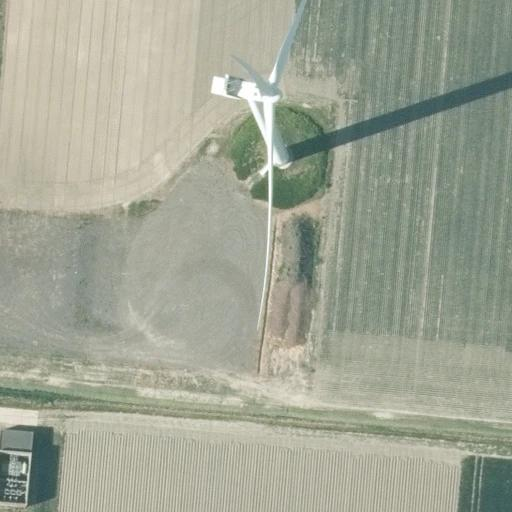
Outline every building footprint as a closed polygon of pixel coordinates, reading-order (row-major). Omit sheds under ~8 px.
[(47,171),(50,178),(67,172),(52,131),(24,142),(36,175),(47,171)] [(268,157),(268,158),(268,159),(268,160),(269,161),(269,162),(269,163),(270,164),(270,165),(271,166),(272,166),(273,167),(273,168),(274,168),(275,169),(276,169),(277,170),(278,170),(279,170),(280,170),(281,170),(282,170),(283,170),(284,169),(285,169),(286,168),(287,168),(288,167),(289,166),(290,166),(290,165),(291,164),(291,163),(292,162),(292,161),(292,160),(292,159),(292,158),(292,157),(292,156),(292,155),(292,154),(291,153),(291,152),(290,151),(290,150),(289,149),(288,149),(287,148),(286,147),(285,147),(284,146),(283,146),(282,146),(281,146),(280,146),(279,146),(278,146),(277,146),(276,146),(275,147),(274,147),(273,148),(273,149),(272,149),(271,150),(270,151),(270,152),(269,153),(269,154),(269,155),(268,156),(268,157)] [(4,352),(1,368),(47,374),(50,352),(28,349),(27,355),(4,352)] [(0,403),(0,413),(21,415),(22,404),(0,403)] [(0,431),(0,453),(29,456),(31,435),(0,431)] [(0,472),(8,474),(10,462),(0,460),(0,472)]
